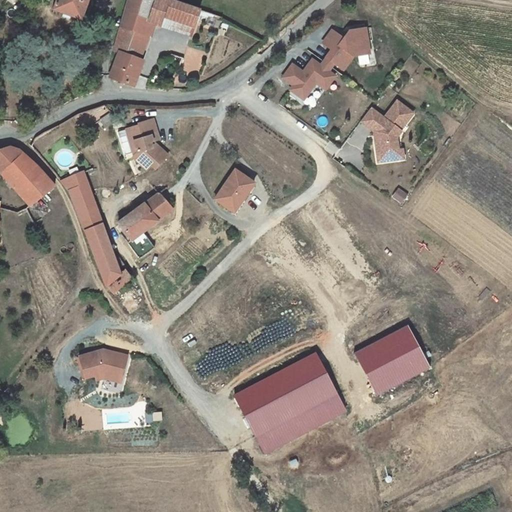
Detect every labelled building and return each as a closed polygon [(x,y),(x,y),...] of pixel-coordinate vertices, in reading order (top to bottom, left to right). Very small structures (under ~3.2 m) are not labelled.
[(81,20),(88,0),(57,0),(53,10),(81,20)] [(155,0),(129,0),(121,28),(133,32),(138,16),(149,19),(155,0)] [(156,24),(164,0),(155,0),(149,19),(138,16),(133,32),(149,37),(154,23),(156,24)] [(201,11),(188,7),(169,0),(167,0),(164,0),(156,24),(192,36),(201,11)] [(114,52),(119,53),(125,56),(133,32),(121,28),(114,52)] [(332,29),(322,41),(331,48),(325,56),(332,62),(341,69),(351,56),(368,54),(367,42),(362,38),(361,29),(349,31),(343,38),(332,29)] [(149,37),(133,32),(125,56),(141,60),(149,37)] [(110,76),(111,77),(135,86),(144,64),(140,62),(141,60),(125,56),(119,53),(110,76)] [(322,60),(329,66),(332,62),(325,56),(322,60)] [(318,63),(310,57),(300,69),(290,60),(280,73),(290,81),(286,86),(298,95),(308,83),(307,80),(309,78),(313,80),(318,85),(329,72),(326,70),(318,63)] [(318,63),(326,70),(329,66),(322,60),(318,63)] [(332,75),(329,72),(318,85),(321,88),(332,75)] [(313,80),(309,78),(307,80),(308,83),(298,95),(299,96),(313,80)] [(379,120),(366,110),(356,123),(369,133),(374,137),(375,142),(371,147),(373,164),(398,160),(397,151),(389,152),(388,146),(392,145),(392,139),(396,133),(395,132),(408,115),(392,103),(379,120)] [(106,127),(118,119),(112,112),(100,120),(106,127)] [(138,126),(130,129),(134,143),(137,154),(134,157),(133,158),(147,171),(151,166),(156,170),(168,157),(158,146),(153,148),(151,143),(160,140),(153,119),(137,125),(138,126)] [(125,129),(118,131),(123,152),(130,151),(125,129)] [(133,153),(134,157),(137,154),(134,143),(130,129),(126,131),(133,153)] [(0,173),(30,208),(55,187),(43,173),(37,167),(18,149),(9,147),(0,149),(0,173)] [(234,214),(254,184),(235,171),(215,200),(234,214)] [(83,173),(61,183),(69,191),(78,213),(96,209),(87,180),(83,173)] [(392,197),(400,202),(405,195),(396,190),(392,197)] [(144,205),(158,222),(173,210),(165,201),(159,194),(144,205)] [(131,241),(132,242),(144,233),(155,224),(158,222),(144,205),(118,224),(128,238),(131,241)] [(78,213),(106,285),(113,294),(130,279),(124,272),(126,270),(119,259),(115,260),(96,209),(78,213)] [(40,221),(34,224),(39,232),(45,229),(40,221)] [(160,230),(155,224),(144,233),(148,239),(160,230)] [(148,239),(144,233),(132,242),(131,241),(128,244),(139,260),(154,248),(148,239)] [(406,327),(354,353),(374,393),(426,368),(406,327)] [(104,352),(80,359),(86,380),(96,378),(104,376),(123,380),(128,358),(121,356),(118,358),(114,357),(113,354),(104,352)] [(235,397),(257,439),(337,398),(316,355),(235,397)] [(104,376),(96,378),(97,382),(104,381),(122,384),(123,380),(104,376)] [(337,398),(257,439),(267,457),(346,416),(337,398)]
